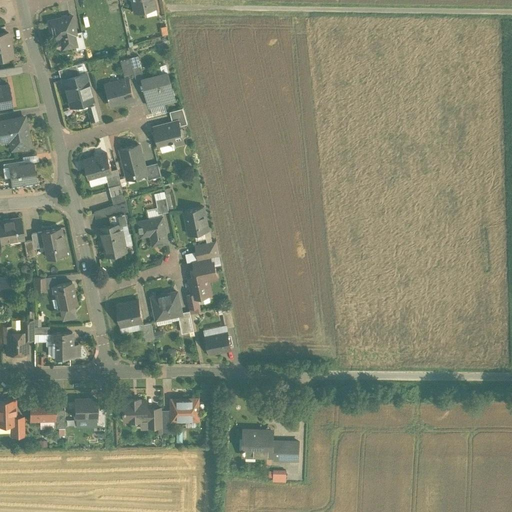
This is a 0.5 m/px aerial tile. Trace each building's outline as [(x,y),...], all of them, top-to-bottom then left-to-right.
[(154,0),(133,0),(136,11),(146,9),(146,6),(155,4),(154,0)] [(72,15),(48,20),(52,38),(64,36),(66,46),(63,47),(63,48),(76,45),(78,44),(76,32),(72,15)] [(82,31),(76,32),(78,44),(76,45),(76,49),(85,47),(82,31)] [(0,33),(0,57),(12,55),(8,32),(0,33)] [(131,57),(120,60),(125,75),(126,78),(125,75),(135,72),(131,57)] [(76,64),(58,69),(61,79),(79,74),(76,64)] [(168,72),(142,78),(150,106),(164,102),(162,93),(173,90),(168,72)] [(79,74),(61,79),(63,88),(65,87),(71,105),(92,99),(85,73),(79,74)] [(126,78),(114,82),(114,84),(106,87),(105,84),(104,84),(109,104),(120,102),(120,101),(133,97),(133,98),(134,98),(129,78),(126,78)] [(8,83),(0,84),(0,104),(12,103),(8,83)] [(183,108),(170,111),(172,119),(179,118),(181,123),(187,122),(187,123),(188,123),(183,108)] [(24,116),(0,121),(0,135),(8,133),(12,148),(11,148),(30,144),(24,116)] [(178,120),(155,126),(160,148),(161,147),(160,144),(173,140),(174,147),(176,147),(175,144),(184,141),(178,120)] [(173,140),(160,144),(161,147),(162,151),(175,148),(174,147),(173,140)] [(140,144),(120,149),(127,176),(128,176),(127,173),(134,171),(135,174),(146,171),(147,171),(145,165),(144,161),(143,162),(141,154),(142,154),(140,144)] [(107,153),(84,159),(89,177),(111,171),(112,170),(107,153)] [(33,161),(16,164),(16,165),(9,166),(12,185),(36,181),(33,161)] [(158,162),(145,165),(147,171),(146,171),(148,179),(161,176),(158,162)] [(122,184),(117,168),(112,170),(111,171),(113,178),(107,180),(109,187),(122,184)] [(124,191),(111,195),(114,204),(126,200),(124,191)] [(166,197),(156,199),(159,213),(169,211),(166,197)] [(203,206),(185,210),(189,233),(208,230),(203,206)] [(125,211),(109,215),(111,225),(120,223),(121,224),(127,222),(125,211)] [(163,216),(138,221),(141,235),(155,233),(157,244),(168,241),(163,216)] [(20,217),(12,218),(12,219),(0,220),(0,238),(0,241),(10,240),(9,239),(24,237),(20,217)] [(111,225),(100,227),(100,228),(101,228),(103,240),(101,240),(102,245),(104,245),(106,255),(126,251),(121,224),(120,223),(111,225)] [(60,226),(42,230),(42,231),(44,241),(47,257),(66,253),(60,226)] [(42,231),(31,233),(32,239),(33,243),(44,241),(42,231)] [(32,239),(24,240),(26,257),(35,255),(33,243),(32,239)] [(208,248),(197,251),(198,259),(199,259),(211,257),(220,255),(216,240),(207,242),(208,248)] [(211,257),(199,259),(198,259),(194,260),(197,274),(207,272),(206,267),(213,266),(212,263),(211,257)] [(197,274),(189,276),(193,293),(193,297),(198,296),(211,293),(208,279),(218,277),(215,262),(212,263),(213,266),(206,267),(207,272),(197,274)] [(45,276),(34,277),(35,289),(46,289),(45,276)] [(72,281),(53,285),(54,291),(57,291),(58,297),(60,307),(63,318),(75,316),(73,304),(76,303),(72,281)] [(177,291),(167,293),(167,294),(153,297),(153,296),(152,296),(157,318),(158,318),(158,317),(171,315),(182,313),(177,291)] [(198,296),(193,297),(193,293),(187,294),(189,307),(200,305),(198,296)] [(58,297),(52,298),(54,308),(60,307),(58,297)] [(139,299),(116,304),(121,325),(143,320),(139,299)] [(231,309),(223,311),(226,327),(234,325),(231,309)] [(191,314),(179,317),(182,332),(194,330),(191,314)] [(34,320),(21,320),(21,331),(26,331),(27,338),(34,338),(34,334),(34,326),(34,320)] [(151,322),(140,324),(143,340),(155,337),(151,322)] [(27,338),(26,331),(21,331),(12,332),(12,325),(2,326),(3,341),(7,341),(7,352),(9,352),(11,353),(15,353),(16,352),(27,351),(25,351),(25,340),(27,338)] [(49,333),(49,325),(34,326),(34,334),(49,333)] [(72,331),(52,331),(52,340),(55,340),(55,355),(72,355),(72,331)] [(228,331),(205,335),(209,353),(232,348),(228,331)] [(54,398),(30,399),(30,419),(54,418),(54,409),(54,398)] [(96,406),(96,398),(75,398),(76,417),(96,417),(96,406)] [(140,398),(130,398),(131,400),(125,400),(125,419),(147,419),(147,418),(150,418),(150,409),(147,409),(146,400),(140,400),(140,398)] [(198,398),(172,399),(172,409),(172,419),(199,419),(198,398)] [(14,399),(0,399),(0,422),(11,423),(15,422),(15,416),(14,399)] [(104,423),(104,406),(96,406),(96,417),(96,423),(104,423)] [(162,410),(162,407),(150,408),(150,409),(150,418),(150,426),(163,425),(162,420),(162,410)] [(64,409),(54,409),(54,418),(54,427),(59,427),(65,427),(64,409)] [(172,409),(162,410),(162,420),(172,419),(172,409)] [(25,434),(24,416),(15,416),(15,422),(11,423),(12,434),(25,434)] [(173,432),(172,419),(162,420),(163,425),(163,432),(173,432)] [(258,429),(244,428),(243,454),(272,455),(273,440),(273,431),(258,430),(258,429)] [(299,441),(273,440),(272,455),(274,455),(274,457),(299,458),(299,441)]
